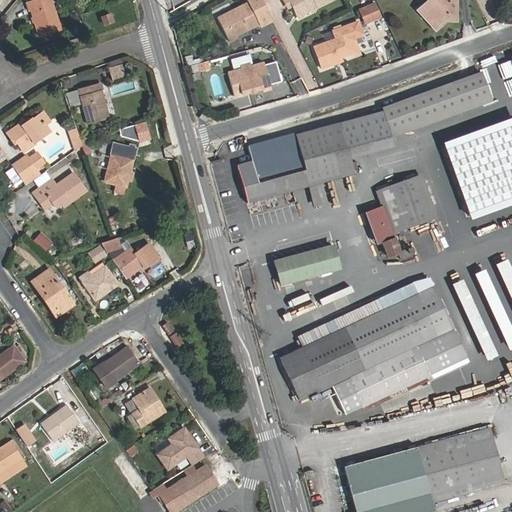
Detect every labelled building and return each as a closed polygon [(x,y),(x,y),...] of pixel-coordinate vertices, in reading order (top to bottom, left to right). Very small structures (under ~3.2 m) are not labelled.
[(60,32),(49,0),(36,0),(28,2),(33,16),(35,22),(40,38),(60,32)] [(264,30),(275,25),(263,0),(249,0),(252,6),(228,17),(221,21),(232,45),(240,41),(238,37),(247,33),(247,35),(263,28),(264,30)] [(282,0),(285,4),(290,1),(293,8),(298,18),(314,10),(318,8),(319,11),(337,3),(336,0),(282,0)] [(455,23),(456,0),(428,0),(428,1),(434,2),(434,9),(424,16),(437,31),(447,22),(455,23)] [(285,4),(288,11),(293,8),(290,1),(285,4)] [(424,16),(434,9),(434,2),(428,1),(419,9),(424,16)] [(379,23),(373,9),(365,12),(371,26),(379,23)] [(313,16),(316,15),(314,10),(298,18),(300,22),(303,21),(304,18),(310,15),(313,16)] [(364,29),(371,26),(365,12),(358,15),(364,29)] [(114,22),(111,14),(101,17),(104,25),(114,22)] [(331,36),(334,43),(312,52),(321,74),(337,68),(335,64),(349,59),(352,51),(347,39),(351,37),(348,30),(331,36)] [(69,48),(79,45),(76,37),(66,40),(69,48)] [(337,68),(358,59),(351,37),(347,39),(352,51),(349,59),(335,64),(337,68)] [(193,73),(210,69),(208,61),(191,66),(193,73)] [(110,77),(123,74),(120,63),(107,66),(110,77)] [(247,67),(247,71),(233,73),(237,96),(266,91),(266,94),(275,93),(271,67),(257,68),(257,66),(247,67)] [(314,206),(322,204),(317,185),(356,175),(351,157),(395,147),(393,137),(493,101),(483,72),(383,107),(384,111),(249,146),(253,161),(238,166),(248,202),(309,187),(314,206)] [(98,93),(96,85),(75,91),(79,105),(85,126),(108,120),(102,104),(101,100),(98,93)] [(65,94),(69,107),(79,105),(75,91),(65,94)] [(21,126),(19,123),(5,132),(12,143),(16,143),(22,153),(34,145),(33,142),(49,131),(44,124),(48,120),(41,111),(28,120),(29,121),(21,126)] [(28,120),(26,117),(19,123),(21,126),(29,121),(28,120)] [(511,118),(445,143),(473,219),(511,205),(511,118)] [(26,155),(13,164),(23,179),(36,170),(35,167),(43,161),(36,151),(27,157),(26,155)] [(131,171),(134,159),(109,152),(107,160),(108,162),(103,180),(128,186),(129,181),(132,181),(134,172),(131,171)] [(25,183),(39,174),(36,170),(23,179),(25,183)] [(49,181),(30,195),(36,204),(44,199),(50,208),(52,211),(58,207),(66,201),(69,205),(85,194),(72,175),(53,187),(49,181)] [(392,233),(437,217),(422,175),(376,191),(381,207),(366,212),(378,246),(383,244),(388,259),(399,255),(400,260),(415,255),(412,247),(401,251),(396,239),(394,239),(392,233)] [(36,204),(41,213),(50,208),(44,199),(36,204)] [(58,207),(60,211),(69,205),(66,201),(58,207)] [(48,249),(53,240),(39,231),(33,240),(48,249)] [(135,251),(132,246),(113,259),(126,279),(143,267),(145,269),(161,258),(150,242),(135,251)] [(95,262),(106,254),(99,243),(87,251),(95,262)] [(335,244),(275,261),(281,285),(341,268),(335,244)] [(511,268),(508,260),(497,265),(511,298),(511,268)] [(92,273),(89,268),(76,277),(94,301),(119,284),(105,264),(92,273)] [(75,305),(50,268),(30,281),(55,318),(75,305)] [(511,350),(511,326),(487,270),(476,275),(511,351),(511,350)] [(431,275),(298,337),(303,347),(280,358),(300,401),(332,386),(346,416),(427,378),(429,382),(472,362),(431,275)] [(489,360),(499,355),(464,280),(453,285),(489,360)] [(169,321),(164,324),(170,333),(175,330),(169,321)] [(270,336),(267,327),(256,330),(259,341),(270,336)] [(183,341),(177,332),(171,336),(176,345),(183,341)] [(0,380),(28,361),(15,343),(0,353),(0,380)] [(139,364),(127,346),(93,368),(106,387),(139,364)] [(166,411),(150,386),(130,398),(137,408),(130,413),(140,428),(166,411)] [(80,421),(67,403),(39,423),(53,441),(80,421)] [(36,442),(24,425),(15,431),(26,448),(36,442)] [(166,471),(187,456),(193,464),(205,457),(185,426),(167,438),(170,443),(155,453),(166,471)] [(490,427),(344,467),(356,511),(437,511),(435,504),(506,484),(490,427)] [(23,459),(11,440),(0,447),(0,482),(5,479),(1,473),(23,459)] [(219,483),(206,464),(161,493),(174,511),(219,483)]
